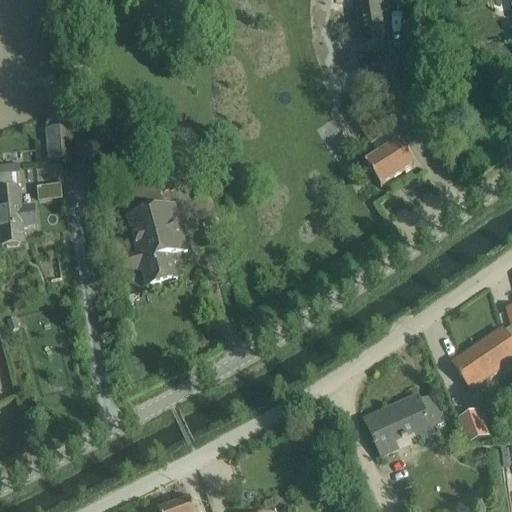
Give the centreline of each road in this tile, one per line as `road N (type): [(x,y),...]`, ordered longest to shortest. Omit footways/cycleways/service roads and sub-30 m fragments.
road 1 (unclassified): [(0,485),(268,346),(511,176)]
road 2 (residential): [(96,511),(287,413),(511,270)]
road 3 (unknown): [(98,438),(66,186)]
road 4 (unknown): [(456,215),(381,101)]
